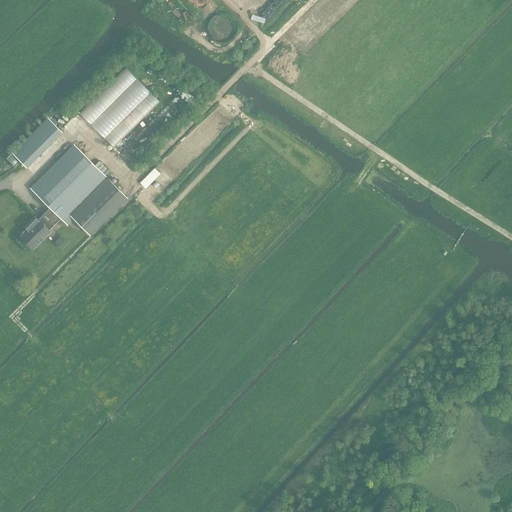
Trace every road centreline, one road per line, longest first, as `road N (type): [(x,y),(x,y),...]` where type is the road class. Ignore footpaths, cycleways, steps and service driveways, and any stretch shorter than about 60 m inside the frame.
road 1 (track): [(8,187),(23,182),(74,128),(132,185),(269,44)]
road 2 (track): [(511,237),(248,66)]
